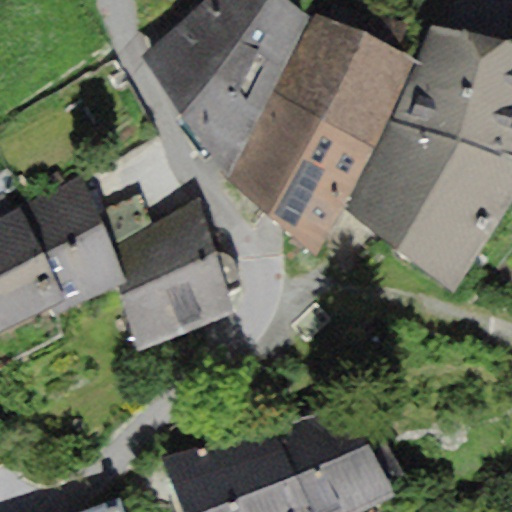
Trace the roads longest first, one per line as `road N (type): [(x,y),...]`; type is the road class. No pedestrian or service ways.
road 1 (residential): [(25,511),(179,429),(257,319),(273,286),(224,219)]
road 2 (track): [(511,339),(335,282),(273,286)]
